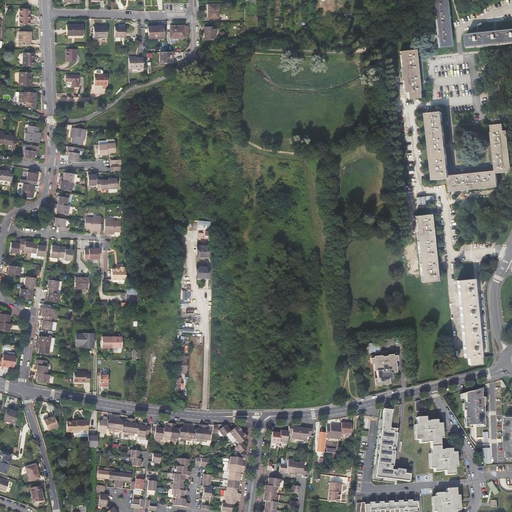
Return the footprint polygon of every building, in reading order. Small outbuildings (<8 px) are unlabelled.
[(432,0),(438,47),(451,46),(446,0),(432,0)] [(208,4),(208,11),(209,11),(209,18),(219,18),(219,3),(208,4)] [(19,8),(19,25),(30,25),(30,9),(19,8)] [(66,25),(66,36),(83,36),(83,25),(66,25)] [(147,26),(148,39),(164,38),(163,25),(147,26)] [(169,26),(170,29),(170,31),(166,31),(167,43),(171,43),(171,39),(175,39),(185,38),(185,33),(184,25),(169,26)] [(93,26),(93,37),(107,37),(107,26),(93,26)] [(124,37),(124,26),(114,26),(114,37),(124,37)] [(204,27),(204,39),(215,39),(215,27),(204,27)] [(511,42),(511,29),(466,35),(468,48),(474,47),(511,42)] [(19,31),(18,45),(30,45),(30,40),(31,40),(31,31),(19,31)] [(66,49),(66,62),(76,62),(75,56),(77,56),(77,49),(66,49)] [(401,69),(404,92),(407,91),(408,99),(419,97),(418,90),(419,90),(419,84),(418,81),(417,63),(416,59),(415,50),(399,51),(401,69)] [(167,52),(160,52),(160,63),(172,62),(171,52),(167,52)] [(23,53),(23,66),(34,66),(34,53),(23,53)] [(128,57),(129,69),(143,68),(143,57),(128,57)] [(100,70),(95,70),(94,71),(94,88),(107,88),(107,74),(102,74),(102,71),(100,70)] [(30,72),(19,72),(19,86),(31,86),(32,78),(30,78),(30,72)] [(78,75),(67,75),(66,75),(66,76),(65,78),(66,80),(67,81),(68,81),(72,81),(72,87),(78,87),(78,75)] [(19,92),(19,102),(26,102),(26,106),(35,107),(35,92),(19,92)] [(433,180),(448,179),(448,176),(447,169),(447,165),(445,147),(445,144),(443,125),(442,121),(441,113),(426,114),(433,177),(433,180)] [(39,142),(40,134),(39,134),(39,132),(40,126),(29,125),(28,132),(26,132),(25,140),(39,142)] [(495,164),(495,172),(496,173),(511,172),(507,132),(503,132),(503,125),(491,126),(492,133),(491,133),(492,139),(492,142),(494,160),(495,164)] [(85,137),(86,129),(72,127),(71,135),(73,135),(73,137),(72,143),(82,144),(84,137),(85,137)] [(12,148),(15,148),(17,139),(17,137),(15,137),(13,137),(14,135),(5,134),(3,143),(12,144),(12,148)] [(107,140),(107,144),(108,153),(116,152),(115,143),(115,141),(114,139),(107,140)] [(34,158),(35,154),(35,151),(37,151),(38,145),(27,144),(27,149),(24,149),(23,156),(25,157),(34,158)] [(99,155),(108,154),(108,153),(107,144),(95,145),(96,152),(99,152),(99,155)] [(77,152),(78,147),(68,146),(67,152),(69,152),(68,156),(68,159),(78,160),(79,153),(77,152)] [(10,171),(1,169),(0,179),(12,180),(13,173),(10,172),(10,171)] [(27,171),(25,183),(33,184),(33,180),(36,181),(37,173),(27,171)] [(88,184),(97,184),(97,180),(96,174),(92,174),(92,171),(88,171),(88,184)] [(60,176),(59,180),(73,182),(76,182),(77,174),(64,172),(63,177),(60,176)] [(497,187),(496,173),(495,172),(486,172),(483,173),(465,175),(461,175),(448,176),(448,179),(450,192),(464,190),(497,187)] [(117,178),(108,178),(108,180),(109,188),(109,189),(109,192),(116,192),(117,191),(117,188),(117,178)] [(71,190),(73,182),(59,180),(59,183),(60,184),(60,188),(71,190)] [(100,189),(109,189),(108,180),(97,180),(97,184),(97,187),(100,187),(100,189)] [(32,197),(33,191),(32,191),(32,188),(33,184),(25,183),(23,182),(22,190),(23,190),(22,195),(32,197)] [(59,196),(57,204),(69,206),(70,206),(71,198),(69,198),(70,194),(62,193),(62,196),(59,196)] [(68,214),(69,206),(57,204),(56,203),(55,207),(57,207),(56,212),(60,213),(66,214),(68,214)] [(416,235),(421,282),(437,280),(436,271),(435,267),(433,249),(433,246),(431,227),(431,224),(430,214),(414,216),(416,235)] [(84,228),(90,228),(92,228),(92,231),(100,231),(100,217),(93,216),(93,218),(85,217),(85,221),(84,228)] [(64,227),(66,219),(55,217),(54,226),(61,227),(60,230),(67,231),(68,228),(64,227)] [(112,220),(104,219),(104,233),(112,234),(112,232),(114,232),(120,232),(120,222),(112,221),(112,220)] [(9,251),(17,253),(18,249),(20,239),(16,239),(15,242),(11,241),(9,251)] [(25,240),(20,239),(18,249),(23,250),(23,251),(27,252),(26,258),(30,259),(30,256),(31,252),(33,242),(29,241),(25,240)] [(36,242),(33,242),(31,252),(30,256),(43,259),(45,246),(40,245),(36,244),(36,242)] [(50,257),(58,258),(58,257),(60,247),(60,245),(56,245),(56,246),(51,245),(50,257)] [(197,245),(196,245),(196,257),(209,257),(209,245),(197,245)] [(72,250),(68,250),(65,249),(65,247),(60,247),(58,257),(63,257),(63,259),(71,260),(72,250)] [(88,250),(84,250),(84,259),(99,259),(99,253),(99,250),(99,249),(88,249),(88,250)] [(7,269),(6,273),(19,275),(21,267),(9,265),(8,269),(7,269)] [(126,281),(126,266),(120,267),(120,268),(118,268),(118,269),(117,282),(126,281)] [(208,278),(209,266),(196,266),(196,278),(208,278)] [(25,284),(25,289),(32,290),(33,286),(34,286),(35,277),(25,276),(24,284),(25,284)] [(88,278),(74,277),(74,288),(88,289),(88,278)] [(48,279),(46,288),(48,288),(47,292),(55,293),(59,294),(60,294),(61,281),(58,281),(48,279)] [(457,281),(464,357),(468,357),(468,364),(480,363),(479,356),(480,356),(472,279),(457,281)] [(32,294),(32,290),(25,289),(20,288),(19,296),(32,298),(33,294),(32,294)] [(58,302),(59,294),(55,293),(47,292),(47,297),(45,296),(45,300),(58,302)] [(42,311),(41,315),(44,316),(51,317),(53,317),(57,318),(58,313),(53,312),(54,309),(40,307),(40,310),(42,311)] [(0,321),(8,323),(9,314),(3,313),(4,310),(0,309),(0,321)] [(52,322),(52,321),(51,321),(51,317),(44,316),(43,320),(42,320),(42,321),(41,323),(41,328),(51,330),(51,329),(54,329),(55,322),(52,322)] [(11,327),(12,323),(8,323),(0,321),(0,329),(9,331),(9,327),(11,327)] [(92,333),(81,333),(75,333),(74,343),(83,344),(83,345),(84,346),(91,347),(92,333)] [(36,339),(36,343),(49,345),(53,346),(54,338),(50,337),(49,337),(39,335),(38,340),(36,339)] [(121,336),(111,336),(101,336),(101,347),(111,347),(121,347),(121,336)] [(369,343),(370,353),(381,351),(380,342),(369,343)] [(53,346),(49,345),(36,343),(35,347),(38,347),(38,352),(48,353),(48,350),(52,351),(53,346)] [(376,376),(374,376),(375,385),(384,384),(384,382),(390,382),(390,378),(392,378),(391,373),(396,372),(395,361),(397,361),(397,355),(393,355),(393,354),(387,354),(388,356),(381,356),(381,355),(373,356),(373,357),(370,357),(370,363),(373,363),(373,371),(376,370),(376,376)] [(15,357),(2,355),(1,367),(5,368),(5,367),(8,367),(13,368),(15,357)] [(37,368),(36,372),(46,374),(47,366),(46,366),(46,361),(36,359),(35,364),(37,364),(37,368)] [(85,371),(73,371),(73,381),(79,382),(89,382),(89,374),(85,374),(85,371)] [(48,382),(49,374),(46,374),(36,372),(35,376),(37,376),(36,380),(48,382)] [(479,389),(461,394),(461,398),(465,398),(466,403),(464,403),(464,410),(466,410),(466,418),(465,418),(466,427),(468,427),(468,425),(477,425),(477,427),(484,427),(484,415),(486,415),(485,410),(484,410),(483,404),(485,404),(485,397),(481,397),(482,392),(483,392),(483,386),(478,387),(479,389)] [(423,399),(415,401),(415,412),(425,411),(424,399),(423,399)] [(382,410),(380,410),(373,481),(395,483),(395,480),(409,482),(410,473),(411,471),(404,470),(395,469),(395,471),(395,473),(391,472),(391,470),(398,409),(398,408),(397,408),(395,407),(389,408),(389,409),(388,411),(382,410)] [(4,420),(13,423),(17,412),(7,409),(3,420),(4,420)] [(54,415),(49,417),(43,419),(47,430),(58,426),(54,415)] [(109,421),(107,420),(106,429),(108,430),(108,431),(113,432),(115,415),(111,415),(111,419),(109,419),(109,421)] [(119,416),(115,415),(113,432),(118,433),(118,431),(121,431),(122,422),(120,422),(120,421),(118,420),(119,416)] [(99,433),(105,434),(106,429),(107,420),(107,417),(103,417),(103,421),(101,421),(100,422),(98,422),(98,431),(100,431),(99,433)] [(430,442),(430,446),(440,446),(440,438),(439,424),(437,424),(437,420),(429,420),(429,421),(425,421),(425,417),(416,417),(416,425),(415,425),(415,440),(419,440),(419,443),(427,443),(427,442),(430,442)] [(123,434),(129,435),(131,418),(126,418),(126,422),(122,422),(121,431),(121,432),(123,433),(123,434)] [(134,434),(137,434),(138,425),(136,425),(136,423),(134,423),(135,419),(131,418),(129,435),(134,436),(134,434)] [(88,436),(88,420),(84,420),(76,420),(76,421),(67,421),(66,431),(77,432),(77,436),(88,436)] [(137,434),(137,436),(139,436),(138,438),(144,438),(145,434),(146,426),(146,422),(142,422),(142,426),(138,425),(137,434)] [(159,428),(159,424),(156,423),(155,427),(154,435),(154,440),(159,440),(159,439),(162,439),(162,437),(163,428),(159,428)] [(165,428),(163,428),(162,437),(164,437),(164,439),(169,440),(171,423),(167,423),(167,427),(165,427),(165,428)] [(175,424),(171,423),(169,440),(175,441),(175,439),(177,439),(178,438),(179,429),(175,428),(175,424)] [(340,434),(339,436),(343,436),(344,434),(350,435),(351,424),(341,423),(341,426),(340,434)] [(181,429),(179,429),(178,438),(180,438),(180,440),(185,440),(187,424),(183,424),(183,428),(181,427),(181,429)] [(191,424),(187,424),(185,440),(191,441),(191,439),(193,440),(193,439),(194,430),(195,429),(191,429),(191,424)] [(196,430),(194,430),(193,439),(196,439),(196,441),(201,442),(203,425),(199,425),(198,429),(197,429),(196,430)] [(207,425),(203,425),(201,442),(206,442),(206,440),(209,441),(210,432),(208,432),(208,430),(206,430),(207,425)] [(228,432),(230,431),(226,425),(222,425),(221,428),(219,430),(224,436),(228,432)] [(330,433),(340,434),(341,426),(331,425),(331,427),(326,426),(325,433),(325,435),(330,435),(330,433)] [(235,427),(233,429),(230,431),(228,432),(233,439),(241,432),(240,430),(239,427),(238,428),(237,426),(235,427)] [(292,427),(291,435),(290,441),(293,441),(294,439),(298,440),(299,428),(292,427)] [(299,428),(298,440),(302,440),(302,442),(305,443),(306,437),(307,429),(299,428)] [(283,444),(286,444),(288,434),(288,432),(280,431),(280,433),(279,442),(283,442),(283,444)] [(243,441),(245,440),(246,438),(245,437),(246,436),(243,434),(241,432),(233,439),(238,445),(241,442),(243,441)] [(272,432),(271,443),(275,444),(275,445),(278,446),(279,442),(280,433),(272,432)] [(317,451),(323,452),(325,435),(325,433),(319,432),(318,437),(317,437),(316,441),(318,441),(317,451)] [(93,436),(88,436),(88,446),(97,446),(97,435),(93,434),(93,436)] [(238,445),(233,448),(235,451),(238,451),(240,454),(244,451),(246,449),(241,442),(238,445)] [(440,450),(440,446),(430,446),(431,453),(429,454),(430,469),(433,468),(433,472),(441,472),(441,471),(445,471),(445,475),(454,474),(454,467),(455,467),(454,452),(451,452),(451,449),(443,449),(443,450),(440,450)] [(490,447),(482,448),(482,459),(485,464),(491,464),(490,447)] [(0,458),(0,471),(7,474),(12,458),(10,457),(11,453),(0,449),(0,455),(1,455),(0,458)] [(135,450),(129,450),(129,452),(131,455),(130,458),(131,458),(138,459),(139,451),(135,450)] [(160,455),(153,453),(152,461),(155,462),(156,464),(159,465),(159,464),(160,456),(160,455)] [(244,466),(245,462),(242,462),(242,458),(237,458),(230,457),(230,459),(228,459),(224,458),(223,459),(223,464),(228,464),(244,466)] [(140,467),(141,459),(138,459),(131,458),(130,461),(132,463),(132,466),(136,466),(140,467)] [(187,467),(188,459),(183,459),(178,458),(178,461),(180,464),(179,466),(187,467)] [(288,460),(287,465),(286,473),(294,474),(295,462),(291,462),(291,460),(288,460)] [(302,475),(303,467),(303,462),(300,461),(300,463),(295,462),(294,474),(298,474),(302,475)] [(244,466),(228,464),(227,470),(229,470),(228,472),(240,474),(241,470),(244,470),(244,466)] [(39,478),(35,465),(25,468),(29,481),(39,478)] [(175,468),(174,474),(189,475),(190,476),(191,472),(187,471),(187,467),(179,466),(176,466),(176,469),(175,468)] [(97,477),(108,479),(109,468),(104,467),(103,471),(98,471),(97,477)] [(115,480),(114,488),(118,488),(120,473),(114,472),(114,469),(109,468),(108,479),(115,480)] [(118,488),(122,488),(122,481),(130,481),(131,471),(120,469),(120,473),(118,488)] [(239,482),(240,474),(228,472),(227,480),(239,482)] [(174,474),(172,474),(172,479),(173,479),(173,481),(184,483),(184,479),(188,480),(189,475),(174,474)] [(134,489),(142,490),(143,480),(141,480),(142,476),(136,475),(135,482),(134,489)] [(147,491),(155,492),(155,487),(156,482),(156,479),(156,478),(150,477),(150,479),(149,481),(148,481),(147,491)] [(5,491),(8,484),(9,482),(0,478),(0,489),(1,490),(5,491)] [(269,478),(268,486),(278,487),(283,488),(283,482),(281,481),(281,480),(269,478)] [(227,480),(226,488),(237,489),(238,489),(239,482),(227,480)] [(172,489),(174,490),(187,491),(187,487),(183,487),(184,483),(173,481),(173,484),(171,484),(171,489),(172,489)] [(492,482),(488,484),(495,495),(499,492),(492,482)] [(338,493),(339,485),(329,483),(327,500),(338,502),(339,494),(339,493),(338,493)] [(277,490),(278,487),(268,486),(265,485),(264,493),(275,495),(276,490),(277,490)] [(43,500),(40,486),(30,489),(32,503),(43,500)] [(210,486),(208,486),(208,487),(203,487),(202,497),(210,498),(210,494),(211,486),(210,486)] [(237,489),(226,488),(226,490),(225,490),(224,496),(240,498),(241,493),(237,493),(237,489)] [(434,511),(454,511),(455,510),(458,510),(457,496),(456,495),(455,488),(446,489),(446,493),(443,493),(435,493),(435,497),(432,497),(433,511),(434,511)] [(172,489),(171,489),(169,489),(168,497),(173,497),(175,498),(183,499),(184,495),(188,495),(189,491),(187,491),(174,490),(172,489)] [(274,499),(275,495),(264,493),(263,501),(266,501),(276,502),(276,499),(274,499)] [(98,506),(105,507),(107,496),(99,495),(98,506)] [(240,498),(224,496),(223,501),(225,501),(225,504),(232,504),(234,505),(234,502),(236,503),(236,501),(240,501),(240,498)] [(189,507),(190,503),(185,503),(185,501),(184,501),(184,499),(183,499),(175,498),(175,500),(173,500),(173,505),(189,507)] [(142,507),(143,500),(140,499),(139,500),(133,500),(132,504),(139,505),(139,507),(142,507)] [(357,503),(355,511),(416,511),(416,499),(357,503)] [(266,501),(264,509),(276,510),(276,506),(278,506),(278,503),(276,502),(266,501)] [(226,511),(230,511),(232,504),(225,504),(222,503),(221,511),(226,511)]
